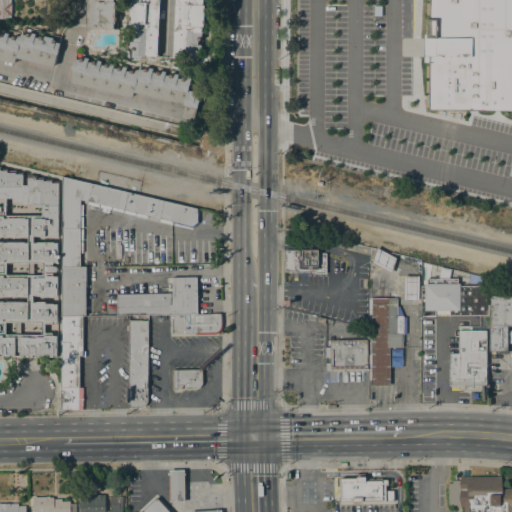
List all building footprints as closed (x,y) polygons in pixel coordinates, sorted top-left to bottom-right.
[(0,0),(0,18),(10,19),(9,0),(0,0)] [(113,0),(113,2),(115,2),(114,21),(117,21),(117,29),(85,29),(85,0),(113,0)] [(159,0),(157,55),(156,55),(156,56),(144,56),(144,57),(141,56),(141,58),(130,58),(130,48),(129,48),(129,42),(133,42),(133,38),(132,38),(132,29),(130,29),(130,24),(129,24),(129,0),(159,0)] [(202,0),(202,6),(204,6),(203,27),(201,27),(201,39),(197,39),(197,45),(200,45),(200,52),(198,52),(198,61),(187,61),(187,58),(171,57),(171,45),(173,45),(174,0),(202,0)] [(428,0),(511,0),(511,110),(427,110),(428,63),(422,63),(423,35),(425,35),(425,20),(428,20),(428,0)] [(15,58),(14,63),(0,60),(0,33),(2,33),(2,32),(8,34),(7,37),(11,38),(12,36),(14,36),(14,35),(20,36),(20,34),(25,35),(26,33),(28,34),(28,32),(35,34),(34,38),(38,38),(39,36),(41,37),(41,35),(52,38),(52,39),(55,40),(54,42),(59,43),(57,55),(56,55),(53,66),(15,58)] [(194,120),(180,117),(183,105),(182,105),(183,104),(133,92),(132,97),(70,82),(70,81),(69,81),(71,70),(73,58),(79,60),(79,58),(81,58),(82,57),(88,58),(87,62),(91,63),(92,60),(94,61),(94,60),(101,61),(100,65),(104,66),(104,64),(107,64),(107,63),(113,64),(112,68),(116,69),(117,67),(119,67),(120,66),(126,67),(125,71),(129,72),(130,70),(132,70),(132,69),(137,70),(138,69),(143,70),(143,68),(146,68),(146,67),(152,69),(151,72),(155,73),(156,71),(158,72),(159,70),(165,72),(164,75),(168,76),(169,74),(171,74),(172,73),(178,75),(177,78),(181,79),(181,77),(183,77),(184,76),(190,78),(187,90),(192,91),(192,92),(195,93),(194,95),(199,96),(194,120)] [(25,357),(25,355),(8,355),(8,357),(2,356),(2,355),(0,354),(0,332),(2,332),(2,331),(0,331),(0,325),(2,325),(2,324),(0,323),(0,301),(2,301),(2,302),(5,302),(5,301),(23,301),(23,302),(27,302),(27,296),(0,295),(0,273),(2,273),(2,271),(0,271),(0,266),(3,266),(3,264),(0,264),(0,242),(3,242),(3,243),(6,243),(6,242),(24,242),(24,243),(27,243),(27,236),(0,235),(0,214),(3,214),(3,212),(0,212),(0,206),(3,206),(3,198),(0,198),(0,169),(7,169),(7,170),(15,171),(15,172),(22,173),(22,186),(27,186),(27,176),(35,176),(35,178),(43,178),(43,179),(51,179),(51,181),(58,181),(57,236),(32,236),(32,243),(36,243),(36,242),(54,242),(54,243),(57,243),(57,262),(52,262),(51,265),(45,264),(45,266),(55,266),(56,267),(57,269),(57,270),(56,271),(54,272),(45,272),(45,273),(52,274),(52,276),(54,276),(58,277),(57,295),(53,295),(53,296),(35,296),(35,295),(32,295),(32,303),(35,303),(35,301),(44,302),(44,303),(57,304),(56,321),(53,321),(53,322),(51,322),(51,323),(44,323),(44,333),(57,333),(56,354),(44,354),(44,355),(38,355),(38,357),(25,357)] [(79,266),(61,267),(62,177),(197,210),(197,222),(191,226),(79,200),(79,266)] [(315,273),(315,272),(285,272),(285,250),(297,250),(297,244),(311,244),(311,247),(320,247),(320,253),(325,253),(325,273),(315,273)] [(396,258),(391,273),(371,263),(376,248),(396,258)] [(85,266),(85,314),(82,314),(82,316),(61,316),(61,267),(79,266),(85,266)] [(438,277),(440,268),(450,270),(448,277),(438,277)] [(468,283),(469,274),(481,277),(480,283),(468,283)] [(403,300),(403,276),(418,276),(418,301),(403,300)] [(116,315),(116,294),(172,293),(171,277),(196,277),(197,314),(171,314),(116,315)] [(448,315),(448,310),(434,310),(435,316),(420,316),(420,286),(424,286),(424,284),(426,284),(426,278),(457,278),(457,283),(459,283),(459,286),(487,286),(487,315),(448,315)] [(368,298),(387,298),(387,288),(397,290),(396,306),(398,306),(402,315),(402,317),(405,317),(405,334),(402,334),(402,347),(389,347),(389,385),(371,386),(371,369),(368,369),(366,339),(369,340),(368,298)] [(511,326),(507,326),(507,351),(489,351),(488,296),(511,296),(511,326)] [(197,314),(220,314),(220,327),(218,330),(216,333),(209,333),(194,333),(194,332),(171,332),(171,314),(197,314)] [(82,316),(82,352),(79,352),(79,387),(81,387),(81,408),(77,408),(77,409),(60,409),(61,316),(82,316)] [(147,320),(147,401),(146,402),(144,405),(142,407),(128,407),(129,320),(147,320)] [(449,387),(449,354),(458,353),(458,331),(485,330),(486,386),(449,387)] [(368,369),(330,369),(329,357),(325,357),(324,347),(329,347),(329,340),(366,339),(368,369)] [(201,369),(202,383),(201,385),(198,388),(196,388),(172,389),(171,370),(201,369)] [(169,471),(183,470),(184,500),(170,501),(169,471)] [(338,478),(365,476),(365,481),(381,480),(381,479),(387,479),(387,486),(385,486),(385,491),(392,491),(393,500),(352,502),(339,502),(338,478)] [(500,476),(500,489),(511,488),(511,509),(511,511),(463,511),(463,506),(460,506),(460,505),(448,505),(448,483),(451,483),(451,481),(460,481),(460,476),(500,476)] [(79,511),(79,498),(86,498),(86,495),(94,495),(94,494),(105,494),(105,511),(109,511),(109,503),(109,496),(122,496),(122,503),(122,511),(79,511)] [(69,503),(75,503),(75,511),(32,511),(32,497),(36,496),(36,497),(46,497),(46,496),(49,496),(49,497),(53,497),(53,499),(61,499),(61,501),(69,501),(69,503)] [(143,511),(157,499),(168,511),(143,511)] [(0,511),(0,503),(18,503),(18,506),(25,506),(25,511),(0,511)]
